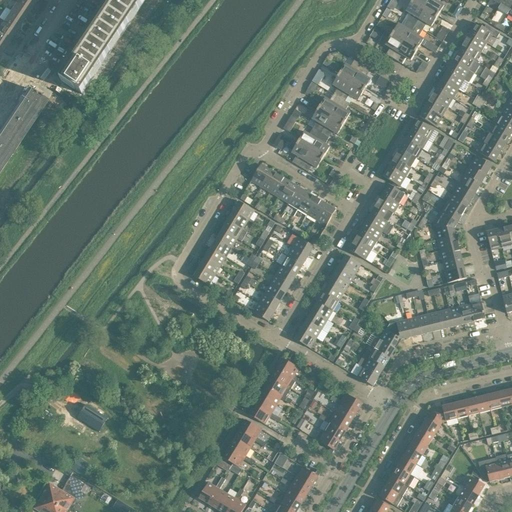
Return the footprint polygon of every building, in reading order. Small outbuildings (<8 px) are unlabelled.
[(31,9),(18,0),(11,10),(24,19),(31,9)] [(37,0),(17,0),(18,0),(31,9),(37,0)] [(115,0),(62,80),(82,94),(145,0),(115,0)] [(406,11),(415,16),(411,22),(415,25),(425,8),(412,0),(406,11)] [(444,5),(436,0),(429,0),(425,8),(438,16),(444,5)] [(490,0),(489,3),(498,9),(503,0),(490,0)] [(507,14),(511,6),(511,0),(503,0),(498,9),(507,14)] [(387,19),(392,11),(388,8),(383,16),(387,19)] [(423,21),(432,26),(438,16),(425,8),(415,25),(419,27),(423,21)] [(24,19),(11,10),(4,20),(17,29),(24,19)] [(17,29),(4,20),(0,26),(0,32),(10,40),(17,29)] [(407,29),(398,23),(392,34),(405,42),(415,25),(411,22),(407,29)] [(485,28),(476,23),(470,33),(487,43),(491,35),(497,38),(500,33),(487,25),(485,28)] [(424,39),(415,34),(419,27),(415,25),(405,42),(418,50),(424,39)] [(444,27),(440,32),(446,36),(449,30),(444,27)] [(384,34),(375,28),(370,35),(380,41),(384,34)] [(10,40),(0,32),(0,47),(4,50),(10,40)] [(465,42),(481,52),(487,43),(470,33),(465,42)] [(386,45),(390,47),(386,54),(394,59),(405,42),(392,34),(386,45)] [(402,64),(406,57),(411,60),(418,50),(405,42),(394,59),(402,64)] [(459,51),(476,61),(481,52),(465,42),(459,51)] [(433,45),(430,49),(436,53),(439,48),(433,44),(433,45)] [(454,60),(470,70),(476,61),(459,51),(454,60)] [(503,60),(499,57),(500,56),(492,52),(489,57),(497,61),(501,64),(503,60)] [(329,53),(322,64),(334,71),(337,65),(331,61),(334,56),(329,53)] [(354,60),(350,66),(345,64),(339,74),(352,82),(362,65),(354,60)] [(448,70),(464,80),(470,70),(454,60),(448,70)] [(424,61),(417,73),(425,71),(429,65),(424,61)] [(371,79),(366,76),(370,70),(362,65),(352,82),(365,90),(371,79)] [(469,83),(464,80),(448,70),(442,79),(459,89),(464,92),(469,83)] [(324,75),(319,72),(314,81),(319,84),(324,75)] [(333,85),(342,90),(338,96),(342,99),(352,82),(339,74),(333,85)] [(381,76),(377,83),(387,89),(391,82),(381,76)] [(437,88),(453,98),(459,89),(442,79),(437,88)] [(307,89),(312,92),(317,85),(312,82),(307,89)] [(349,95),(358,100),(365,90),(352,82),(342,99),(345,101),(349,95)] [(431,97),(448,108),(453,98),(437,88),(431,97)] [(334,103),(325,97),(319,108),(331,116),(342,99),(338,96),(334,103)] [(426,107),(442,117),(448,108),(431,97),(426,107)] [(350,113),(342,107),(345,101),(342,99),(331,116),(344,123),(350,113)] [(511,108),(506,105),(501,114),(511,121),(511,108)] [(420,117),(436,126),(442,117),(426,107),(420,117)] [(312,118),(321,124),(317,130),(321,133),(331,116),(319,108),(312,118)] [(301,113),(295,109),(292,114),(298,118),(301,113)] [(476,112),(472,117),(477,119),(477,120),(480,119),(482,116),(476,112)] [(511,132),(511,121),(501,114),(495,124),(511,134),(511,132)] [(290,131),(297,118),(292,115),(284,128),(290,131)] [(329,138),(333,131),(338,134),(344,123),(331,116),(321,133),(325,135),(329,138)] [(361,127),(359,132),(366,136),(376,119),(371,116),(363,128),(361,127)] [(434,130),(418,120),(412,129),(428,140),(434,130)] [(0,206),(24,171),(26,173),(49,139),(22,121),(1,151),(5,154),(0,162),(0,206)] [(511,134),(495,124),(490,133),(506,143),(511,134)] [(428,140),(412,129),(406,139),(423,149),(428,140)] [(313,137),(304,131),(298,142),(311,150),(321,133),(317,130),(313,137)] [(449,135),(456,138),(458,134),(452,130),(449,135)] [(330,147),(321,141),(325,135),(321,133),(311,150),(324,157),(330,147)] [(506,143),(490,133),(484,142),(500,152),(506,143)] [(287,139),(280,134),(274,145),(281,149),(287,139)] [(423,149),(406,139),(401,148),(417,158),(423,149)] [(449,139),(444,148),(449,150),(454,142),(449,139)] [(292,152),(296,155),(292,162),(300,167),(311,150),(298,142),(292,152)] [(478,152),(495,162),(500,152),(484,142),(478,152)] [(417,158),(401,148),(395,157),(411,167),(417,158)] [(312,165),(317,168),(324,157),(311,150),(300,167),(308,172),(312,165)] [(492,165),(476,155),(470,165),(487,175),(492,165)] [(411,167),(395,157),(390,166),(406,176),(411,167)] [(442,161),(438,158),(433,167),(438,171),(441,166),(439,165),(442,161)] [(444,174),(447,170),(446,169),(449,165),(445,162),(442,167),(441,166),(438,171),(444,174)] [(261,164),(251,181),(261,187),(271,170),(261,164)] [(465,174),(481,184),(487,175),(470,165),(465,174)] [(384,176),(400,186),(406,176),(390,166),(384,176)] [(271,170),(261,187),(270,192),(280,176),(271,170)] [(459,184),(475,194),(481,184),(465,174),(459,184)] [(280,176),(270,192),(280,198),(289,181),(280,176)] [(289,181),(280,198),(289,203),(299,187),(289,181)] [(405,194),(389,184),(383,194),(399,204),(405,194)] [(453,193),(470,203),(475,194),(459,184),(453,193)] [(299,187),(289,203),(298,209),(308,193),(299,187)] [(411,195),(419,199),(421,195),(413,190),(411,195)] [(308,193),(298,209),(307,215),(317,198),(308,193)] [(448,202),(464,212),(470,203),(453,193),(448,202)] [(399,204),(383,194),(377,203),(394,213),(399,204)] [(419,199),(411,195),(409,198),(412,201),(416,204),(419,199)] [(317,198),(307,215),(316,220),(326,204),(317,198)] [(254,210),(239,201),(233,211),(249,220),(254,210)] [(442,211),(459,221),(464,212),(448,202),(442,211)] [(394,213),(377,203),(372,212),(388,222),(394,213)] [(326,226),(336,210),(326,204),(316,220),(326,226)] [(249,220),(233,211),(228,220),(243,229),(249,220)] [(459,221),(442,211),(434,225),(454,228),(459,221)] [(388,222),(372,212),(366,222),(383,231),(388,222)] [(243,229),(228,220),(222,229),(237,239),(243,229)] [(383,231),(366,222),(361,231),(377,241),(383,231)] [(438,240),(456,236),(454,228),(434,225),(438,240)] [(511,245),(511,241),(508,227),(498,229),(502,248),(511,245)] [(237,239),(222,229),(216,239),(232,248),(237,239)] [(487,232),(491,250),(502,248),(498,229),(487,232)] [(377,241),(361,231),(355,240),(371,250),(377,241)] [(409,235),(404,232),(398,241),(399,242),(404,244),(409,235)] [(440,251),(459,246),(456,236),(438,240),(440,251)] [(314,246),(299,237),(293,247),(308,256),(314,246)] [(232,248),(216,239),(211,248),(226,257),(232,248)] [(349,250),(365,260),(371,250),(355,240),(349,250)] [(443,261),(461,257),(459,246),(440,251),(443,261)] [(287,256),(302,265),(308,256),(293,247),(287,256)] [(226,257),(211,248),(205,257),(221,266),(226,257)] [(388,260),(392,263),(398,254),(394,251),(388,260)] [(361,264),(346,255),(340,265),(355,274),(361,264)] [(302,265),(287,256),(281,265),(297,275),(302,265)] [(221,266),(205,257),(200,266),(215,276),(221,266)] [(446,272),(464,267),(461,257),(443,261),(446,272)] [(505,260),(495,262),(495,265),(496,270),(507,268),(505,260)] [(297,275),(281,265),(276,275),(291,284),(297,275)] [(334,274),(350,283),(355,274),(340,265),(334,274)] [(194,276),(209,285),(215,276),(200,266),(194,276)] [(448,283),(467,278),(464,267),(446,272),(448,283)] [(350,283),(334,274),(329,283),(344,292),(350,283)] [(291,284),(276,275),(270,284),(286,293),(291,284)] [(373,285),(378,287),(383,278),(379,275),(373,285)] [(460,283),(454,284),(456,290),(456,292),(467,290),(465,282),(460,283)] [(344,292),(329,283),(323,292),(339,302),(344,292)] [(286,293),(270,284),(265,293),(280,302),(286,293)] [(339,302),(323,292),(318,302),(333,311),(339,302)] [(280,302),(265,293),(259,302),(275,312),(280,302)] [(511,293),(503,296),(507,313),(511,312),(511,293)] [(467,299),(460,301),(462,306),(460,307),(464,324),(475,321),(470,304),(468,304),(467,299)] [(486,319),(481,301),(470,304),(475,321),(486,319)] [(253,312),(269,321),(275,312),(259,302),(253,312)] [(333,311),(318,302),(312,311),(327,320),(333,311)] [(454,327),(449,309),(447,310),(446,305),(438,307),(439,312),(443,329),(454,327)] [(464,324),(460,307),(449,309),(454,327),(464,324)] [(327,320),(312,311),(307,320),(322,330),(327,320)] [(443,329),(439,312),(428,314),(433,332),(443,329)] [(418,317),(422,334),(433,332),(428,314),(418,317)] [(407,319),(412,337),(422,334),(418,317),(407,319)] [(412,337),(407,319),(390,324),(393,328),(401,340),(412,337)] [(322,330),(307,320),(301,329),(316,339),(322,330)] [(390,332),(386,330),(380,339),(396,349),(401,340),(393,328),(390,332)] [(295,339),(311,348),(316,339),(301,329),(295,339)] [(370,346),(390,358),(396,349),(380,339),(375,336),(370,346)] [(369,358),(385,367),(390,358),(370,346),(364,355),(369,358)] [(296,355),(290,352),(286,357),(293,361),(296,355)] [(363,367),(379,376),(385,367),(369,358),(363,367)] [(299,368),(283,359),(277,368),(293,378),(292,380),(296,382),(297,382),(299,379),(294,376),(299,368)] [(358,377),(373,386),(379,376),(363,367),(358,377)] [(293,378),(277,368),(272,377),(291,389),(296,382),(292,380),(293,378)] [(291,389),(272,377),(266,387),(282,396),(281,398),(286,401),(288,397),(287,396),(291,389)] [(282,396),(266,387),(261,396),(276,405),(281,398),(282,396)] [(511,404),(511,401),(509,390),(498,392),(502,407),(511,404)] [(305,396),(310,399),(313,394),(308,391),(305,396)] [(502,407),(498,392),(487,395),(491,410),(502,407)] [(347,394),(342,402),(341,403),(357,413),(363,403),(347,394)] [(491,410),(487,395),(476,398),(480,413),(491,410)] [(276,405),(261,396),(255,405),(271,415),(270,417),(274,419),(277,416),(272,413),(276,405)] [(304,409),(309,400),(304,397),(299,406),(304,409)] [(480,413),(476,398),(465,401),(469,416),(480,413)] [(335,413),(351,422),(357,413),(341,403),(342,402),(337,399),(335,402),(340,405),(335,413)] [(469,416),(465,401),(454,403),(458,418),(469,416)] [(88,402),(80,416),(101,429),(109,416),(88,402)] [(458,418),(454,403),(432,409),(442,422),(458,418)] [(265,424),(270,417),(271,415),(255,405),(249,415),(265,424)] [(421,427),(434,436),(442,422),(432,409),(421,427)] [(330,422),(346,431),(351,422),(335,413),(331,420),(330,422)] [(329,424),(324,431),(340,441),(346,431),(330,422),(331,420),(326,417),(324,421),(329,424)] [(302,418),(297,428),(302,431),(308,421),(302,418)] [(257,437),(262,429),(246,420),(240,430),(256,439),(255,441),(260,444),(262,440),(257,437)] [(434,436),(421,427),(415,437),(428,445),(434,436)] [(328,453),(331,455),(340,441),(324,431),(321,429),(315,439),(331,448),(328,453)] [(256,439),(240,430),(235,439),(251,448),(255,441),(256,439)] [(428,445),(415,437),(409,447),(422,455),(428,445)] [(251,448),(235,439),(229,448),(245,458),(244,459),(248,462),(251,459),(246,456),(251,448)] [(422,455),(409,447),(403,457),(417,465),(422,455)] [(239,467),(244,459),(245,458),(229,448),(223,458),(239,467)] [(281,467),(287,457),(281,453),(275,463),(281,467)] [(84,476),(91,464),(79,457),(72,469),(84,476)] [(417,465),(403,457),(397,466),(411,474),(417,465)] [(221,467),(224,462),(219,459),(216,464),(221,467)] [(497,464),(501,479),(511,476),(511,475),(509,461),(497,464)] [(444,468),(438,464),(432,474),(438,478),(444,468)] [(443,473),(449,477),(454,467),(449,464),(443,473)] [(486,467),(490,482),(501,479),(497,464),(486,467)] [(415,477),(411,474),(397,466),(392,476),(409,487),(415,477)] [(321,471),(318,469),(315,474),(303,467),(297,476),(313,486),(321,471)] [(481,475),(477,469),(475,468),(472,474),(480,478),(481,475)] [(64,493),(50,484),(42,496),(67,510),(74,499),(77,500),(78,500),(80,500),(81,500),(83,499),(84,498),(86,494),(81,491),(85,484),(71,476),(66,484),(68,485),(64,493)] [(291,486),(307,495),(313,486),(297,476),(292,484),(291,486)] [(409,487),(392,476),(386,486),(403,496),(409,487)] [(485,485),(472,477),(466,487),(479,495),(485,485)] [(286,495),(302,504),(307,495),(291,486),(292,484),(288,481),(286,485),(290,487),(286,495)] [(216,487),(208,482),(199,498),(209,504),(218,488),(220,489),(223,484),(219,482),(216,487)] [(431,493),(437,496),(443,487),(437,483),(431,493)] [(380,496),(397,506),(403,496),(386,486),(380,496)] [(460,497),(473,505),(479,495),(466,487),(460,497)] [(218,488),(209,504),(218,509),(227,494),(220,489),(218,488)] [(227,494),(218,509),(222,511),(228,511),(237,499),(238,500),(241,496),(238,493),(235,498),(227,494)] [(280,504),(293,511),(296,511),(302,504),(286,495),(281,502),(280,504)] [(35,508),(41,511),(65,511),(67,510),(42,496),(35,508)] [(454,507),(462,511),(468,511),(473,505),(460,497),(454,507)] [(242,511),(246,505),(238,500),(237,499),(228,511),(242,511)] [(275,511),(293,511),(280,504),(281,502),(277,499),(274,503),(279,506),(275,511)] [(387,511),(391,507),(378,499),(371,509),(375,511),(387,511)] [(427,511),(431,506),(425,503),(419,511),(427,511)]
